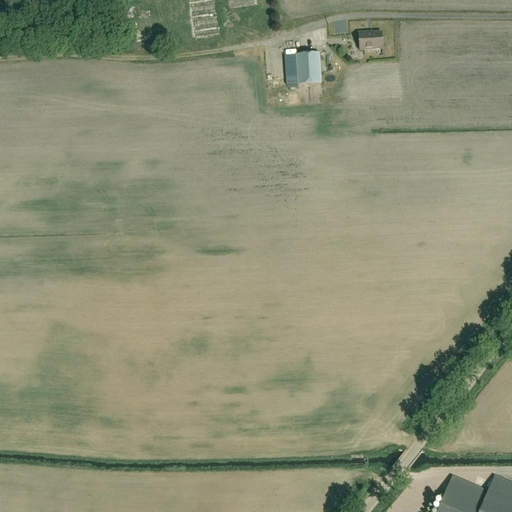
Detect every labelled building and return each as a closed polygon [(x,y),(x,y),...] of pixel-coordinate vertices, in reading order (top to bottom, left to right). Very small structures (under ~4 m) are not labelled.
[(190,0),(191,15),(201,15),(200,0),(190,0)] [(218,0),(202,0),(203,16),(193,16),(194,34),(219,34),(218,0)] [(359,51),(382,49),(381,33),(368,34),(368,33),(358,34),(359,51)] [(319,54),(296,55),(298,84),(321,83),(319,54)] [(511,511),(511,484),(494,477),(488,492),(452,477),(437,511),(511,511)] [(433,487),(428,498),(434,500),(439,490),(433,487)]
